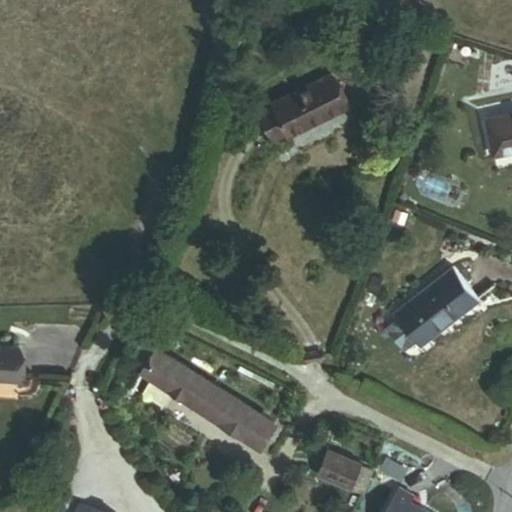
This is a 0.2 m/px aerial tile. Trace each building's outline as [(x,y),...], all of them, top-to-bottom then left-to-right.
[(295,90),(297,94),(356,72),(343,36),(283,58),(284,62),(271,66),(282,95),(295,90)] [(511,106),(503,107),(506,142),(511,141),(511,106)] [(429,350),(480,299),(452,271),(401,321),(405,325),(394,336),(413,356),(424,346),(429,350)] [(19,346),(0,345),(0,378),(17,380),(19,346)] [(274,422),(157,350),(142,374),(259,446),(274,422)] [(276,388),(250,374),(244,385),(270,400),(276,388)] [(370,468),(327,451),(318,474),(361,491),(370,468)] [(415,496),(399,487),(384,511),(431,511),(412,501),(415,496)]
